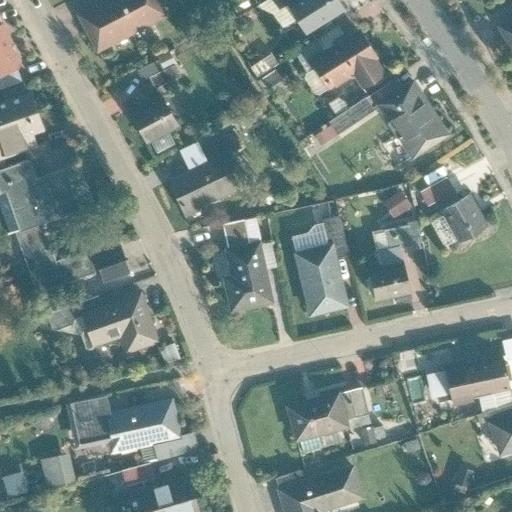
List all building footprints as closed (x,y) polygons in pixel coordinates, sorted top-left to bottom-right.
[(160,0),(100,0),(77,12),(97,51),(168,14),(160,0)] [(337,0),(299,0),(289,6),(307,35),(345,12),(337,0)] [(511,20),(498,27),(511,53),(511,20)] [(4,21),(0,22),(0,70),(19,64),(4,21)] [(360,30),(311,61),(330,91),(354,75),(362,87),(386,72),(377,59),(378,58),(360,30)] [(137,65),(142,79),(155,75),(159,85),(185,76),(177,51),(137,65)] [(275,52),(253,63),(269,94),(290,84),(275,52)] [(451,136),(414,80),(377,104),(413,160),(451,136)] [(30,89),(0,98),(0,158),(48,143),(30,89)] [(160,92),(129,108),(145,141),(177,125),(160,92)] [(219,157),(170,180),(187,215),(235,192),(219,157)] [(82,162),(0,187),(0,207),(9,235),(96,208),(82,162)] [(456,178),(424,185),(429,203),(460,196),(456,178)] [(406,189),(388,200),(398,217),(417,206),(406,189)] [(487,225),(470,195),(442,211),(459,241),(487,225)] [(108,282),(138,269),(125,240),(95,254),(108,282)] [(262,244),(227,251),(232,275),(224,277),(230,311),(274,303),(262,244)] [(334,244),(295,253),(311,317),(349,308),(334,244)] [(404,262),(369,270),(376,301),(411,293),(404,262)] [(144,292),(83,312),(94,347),(122,338),(128,355),(161,344),(144,292)] [(503,357),(445,367),(452,402),(510,391),(503,357)] [(341,390),(286,404),(296,441),(350,428),(348,420),(370,414),(364,388),(342,393),(341,390)] [(108,397),(68,406),(77,450),(109,443),(112,453),(183,438),(175,400),(112,414),(108,397)] [(511,416),(489,424),(500,457),(511,452),(511,416)] [(73,450),(45,457),(52,486),(81,479),(73,450)] [(128,483),(159,477),(156,461),(124,467),(128,483)] [(353,466),(277,488),(284,511),(320,511),(363,499),(353,466)] [(200,511),(190,474),(111,495),(115,511),(200,511)]
